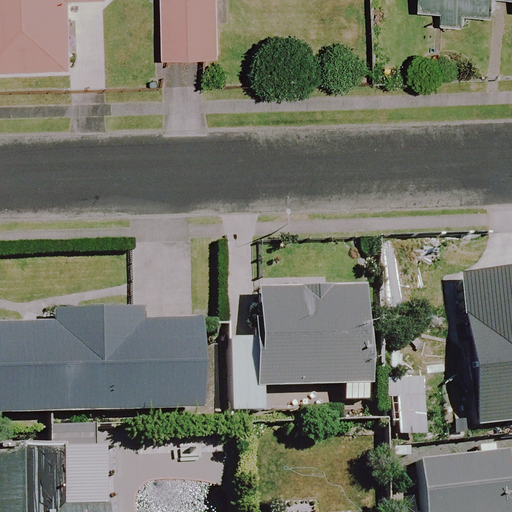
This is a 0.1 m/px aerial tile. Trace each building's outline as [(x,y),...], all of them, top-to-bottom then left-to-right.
[(0,0),(0,68),(66,69),(65,0),(0,0)] [(210,0),(153,0),(153,61),(211,60),(210,0)] [(494,2),(494,0),(404,0),(403,12),(442,14),(441,29),(458,30),(459,17),(494,19),(494,2)] [(511,0),(494,0),(494,2),(495,2),(511,2),(511,15),(511,14),(511,0)] [(511,423),(511,266),(455,273),(473,428),(511,423)] [(247,296),(248,342),(214,342),(215,418),(255,418),(255,391),(334,390),(334,405),(360,405),(359,294),(247,296)] [(0,417),(188,411),(185,320),(125,322),(125,307),(30,310),(31,325),(0,326),(0,417)] [(463,448),(463,460),(405,464),(407,511),(511,511),(511,483),(511,458),(490,459),(489,447),(463,448)] [(0,511),(107,511),(107,487),(92,488),(91,457),(50,457),(0,458),(0,511)]
